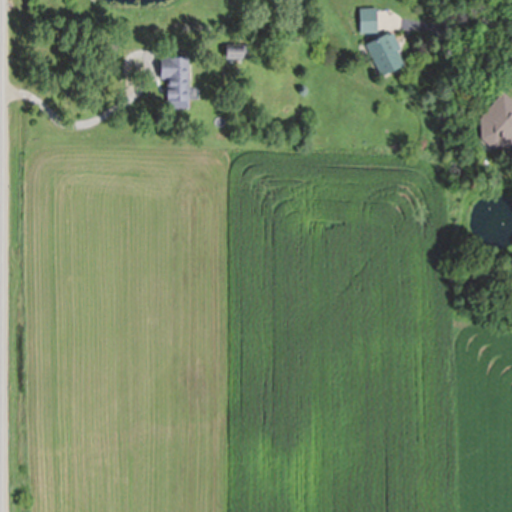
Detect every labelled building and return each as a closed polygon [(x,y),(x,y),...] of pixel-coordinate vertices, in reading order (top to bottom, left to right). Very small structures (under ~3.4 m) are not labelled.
[(360,34),(360,9),(377,8),(378,33),(360,34)] [(382,78),(366,45),(389,33),(390,35),(393,34),(401,50),(397,52),(405,66),(382,78)] [(227,45),(244,44),(244,46),(250,46),(250,58),(244,59),(227,60),(227,45)] [(168,109),(168,100),(167,100),(167,91),(168,91),(168,79),(161,79),(161,58),(189,58),(189,109),(168,109)] [(481,140),(480,119),(503,92),(511,99),(511,142),(508,147),(493,149),(481,140)]
